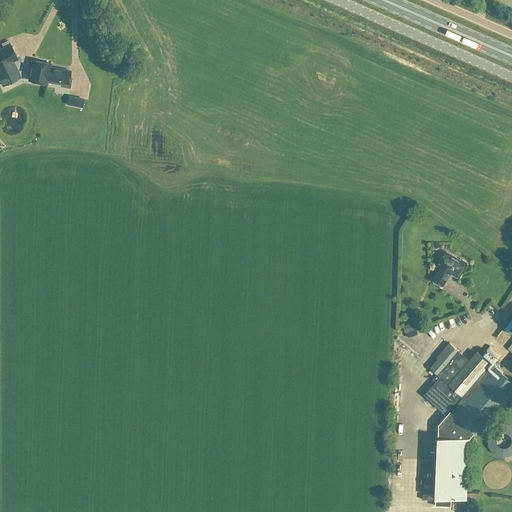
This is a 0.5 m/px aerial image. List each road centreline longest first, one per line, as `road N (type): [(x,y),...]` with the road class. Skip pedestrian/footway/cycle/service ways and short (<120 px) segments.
road 1 (unclassified): [(511,78),(335,0)]
road 2 (primary): [(381,0),(511,56)]
